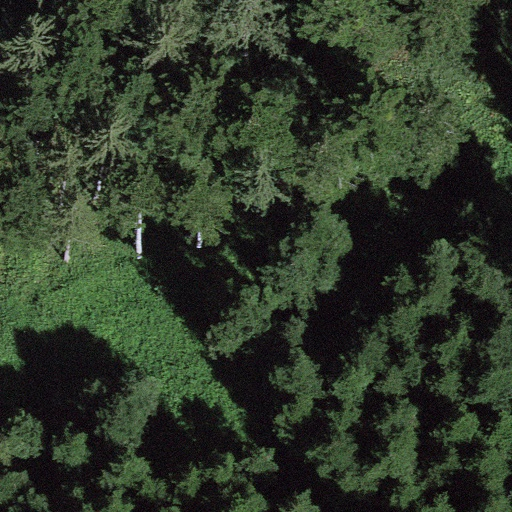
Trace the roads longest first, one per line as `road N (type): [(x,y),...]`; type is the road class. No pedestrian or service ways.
road 1 (track): [(0,358),(69,315),(369,206)]
road 2 (track): [(144,0),(0,58)]
